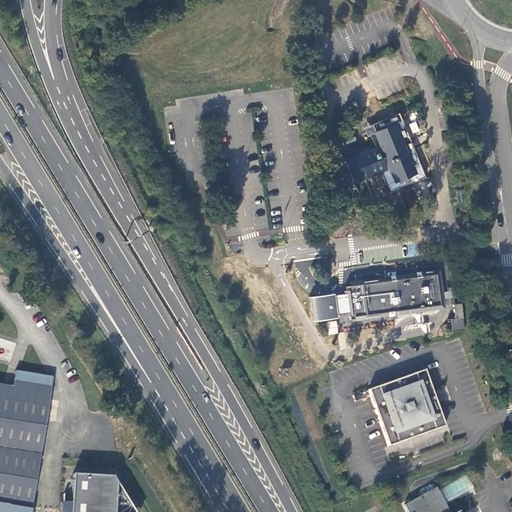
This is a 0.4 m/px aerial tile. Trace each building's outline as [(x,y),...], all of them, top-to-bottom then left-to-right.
[(358,130),(361,137),(368,134),(388,126),(400,154),(409,175),(388,183),(383,169),(376,172),(384,193),(414,181),(418,179),(392,116),(382,120),(358,130)] [(412,133),(418,132),(417,122),(410,123),(412,133)] [(374,148),(339,162),(348,184),(376,172),(383,169),(388,183),(409,175),(400,154),(388,126),(368,134),(374,148)] [(429,281),(354,291),(358,324),(434,314),(433,306),(435,305),(436,295),(431,296),(429,281)] [(460,303),(452,305),(454,319),(462,318),(460,303)] [(336,322),(322,326),(325,339),(339,335),(336,322)] [(0,341),(0,362),(10,366),(16,346),(0,341)] [(420,374),(364,394),(384,450),(441,430),(420,374)] [(52,389),(14,383),(12,396),(50,401),(52,389)] [(0,511),(34,511),(50,401),(12,396),(0,394),(0,511)] [(73,474),(70,511),(114,511),(114,506),(131,507),(112,477),(73,474)] [(448,511),(435,488),(404,505),(407,511),(448,511)]
